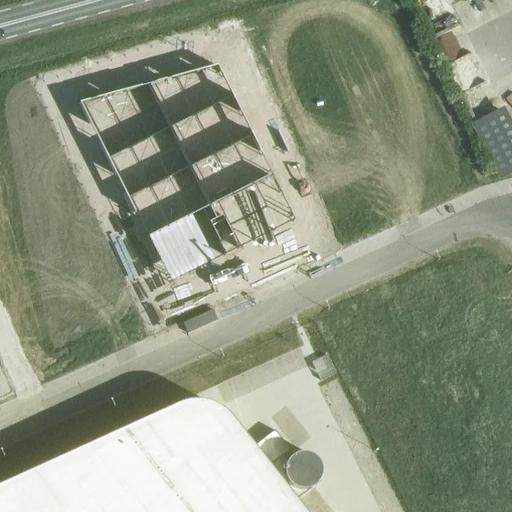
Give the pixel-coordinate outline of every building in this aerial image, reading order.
[(216,66),(79,104),(169,285),(294,222),(216,66)] [(511,107),(480,122),(506,177),(511,174),(511,107)] [(34,113),(0,130),(0,207),(70,348),(135,315),(34,113)] [(0,511),(304,511),(293,498),(289,492),(288,491),(269,467),(289,451),(283,442),(274,431),(264,439),(254,447),(242,433),(231,419),(228,416),(225,413),(222,411),(219,408),(215,406),(212,405),(208,403),(204,402),(200,402),(196,402),(192,402),(188,402),(184,403),(180,404),(176,406),(176,405),(101,439),(0,484),(0,511)] [(284,468),(284,472),(284,476),(285,480),(288,484),(291,487),(294,489),(298,490),(302,491),(306,490),(310,489),(313,487),(316,484),(318,481),(320,477),(321,473),(320,469),(319,465),(317,462),(315,459),(312,456),(309,455),(305,454),(301,454),(297,454),(294,456),(290,458),(288,461),(285,464),(284,468)]
